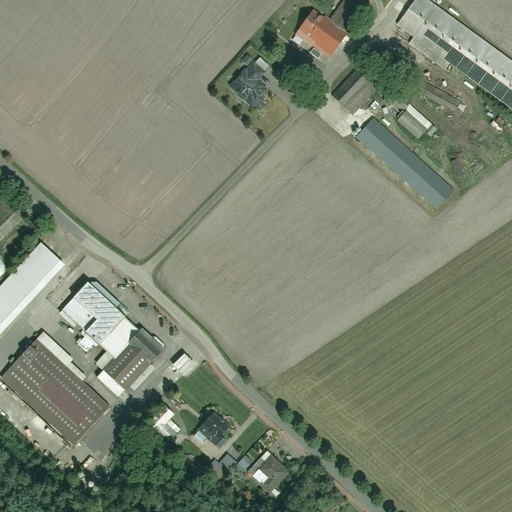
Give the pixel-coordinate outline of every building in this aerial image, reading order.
[(321,65),(367,0),(341,0),(337,6),(341,9),(329,26),(311,14),(296,35),(309,45),(303,52),(321,65)] [(418,0),(398,28),(511,110),(511,63),(425,0),(418,0)] [(369,67),(450,111),(451,110),(455,102),(405,75),(408,68),(377,51),(369,67)] [(242,72),(229,87),(253,108),(266,93),(257,84),(265,75),(255,66),(246,75),(242,72)] [(361,66),(332,93),(348,111),(378,84),(361,66)] [(407,102),(384,90),(378,101),(401,113),(407,102)] [(408,112),(398,121),(417,139),(426,130),(408,112)] [(354,140),(433,207),(450,188),(370,120),(354,140)] [(44,246),(0,293),(0,338),(67,268),(44,246)] [(132,388),(137,392),(156,369),(152,365),(159,358),(138,340),(143,334),(87,285),(63,312),(109,352),(96,366),(105,373),(97,383),(115,399),(122,391),(126,395),(132,388)] [(111,406),(83,381),(90,374),(46,334),(2,381),(74,447),(111,406)] [(188,356),(175,368),(185,378),(197,366),(188,356)] [(210,418),(197,434),(211,444),(223,428),(210,418)] [(228,455),(221,463),(229,469),(236,461),(228,455)] [(257,489),(269,498),(277,488),(280,490),(294,473),(273,455),(259,473),(266,479),(257,489)]
